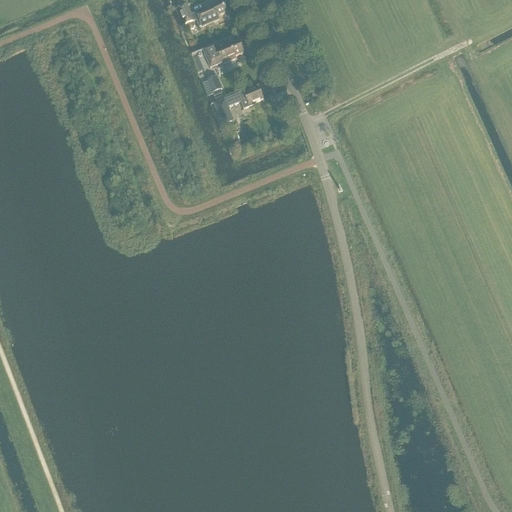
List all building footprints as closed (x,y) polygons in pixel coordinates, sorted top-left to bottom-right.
[(173,0),(174,1),(176,0),(180,8),(188,4),(186,0),(173,0)] [(218,17),(227,13),(222,3),(214,7),(213,6),(192,15),(188,6),(177,11),(184,26),(196,21),(200,29),(220,20),(218,17)] [(236,59),(235,57),(244,54),(239,44),(220,52),(216,45),(202,51),(211,70),(223,64),(224,65),(236,59)] [(208,83),(202,85),(205,93),(207,97),(213,95),(223,91),(220,85),(211,89),(208,83)] [(244,93),(214,105),(223,126),(234,121),(229,109),(241,103),(244,111),(256,106),(255,104),(264,100),(260,90),(245,96),(244,93)]
